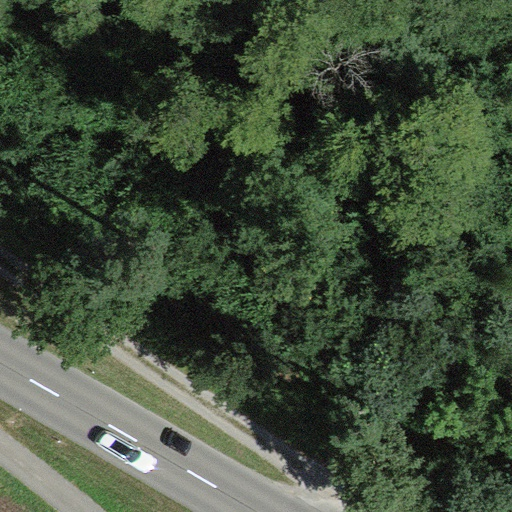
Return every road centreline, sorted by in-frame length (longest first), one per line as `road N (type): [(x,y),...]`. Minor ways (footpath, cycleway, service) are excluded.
road 1 (track): [(347,511),(343,498),(0,256)]
road 2 (tertiary): [(258,511),(0,363)]
